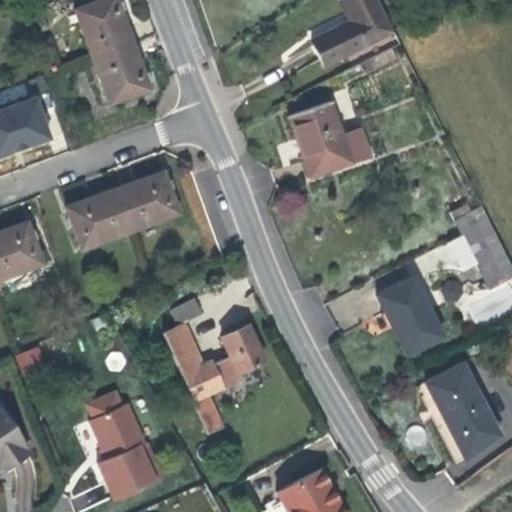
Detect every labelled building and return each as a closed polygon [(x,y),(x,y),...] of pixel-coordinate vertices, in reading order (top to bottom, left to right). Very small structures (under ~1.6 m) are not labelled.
[(85,0),(69,6),(87,53),(125,38),(110,0),(85,0)] [(384,27),(369,0),(335,0),(344,20),(307,38),(317,61),(384,27)] [(125,38),(87,53),(104,99),(143,84),(125,38)] [(38,97),(0,109),(0,159),(54,141),(38,97)] [(297,181),(357,160),(348,134),(329,140),(318,104),(277,117),(297,181)] [(106,196),(121,235),(172,216),(157,177),(135,185),(106,196)] [(72,253),(121,235),(106,196),(83,204),(57,214),(72,253)] [(484,285),(509,271),(485,224),(475,206),(449,220),(458,237),(484,285)] [(0,234),(0,279),(35,267),(20,228),(0,234)] [(443,297),(473,298),(472,315),(511,316),(511,289),(471,288),(472,283),(443,281),(443,297)] [(397,356),(430,340),(405,282),(371,299),(397,356)] [(152,337),(194,425),(212,415),(204,396),(233,382),(231,375),(256,363),(240,328),(214,341),(222,359),(195,371),(175,326),(201,313),(195,300),(163,317),(167,329),(152,337)] [(210,331),(214,341),(240,328),(235,318),(210,331)] [(39,346),(15,354),(22,373),(45,364),(39,346)] [(449,441),(483,426),(465,380),(429,396),(449,441)] [(108,505),(147,489),(134,453),(136,451),(121,410),(86,425),(100,462),(92,465),(108,505)] [(212,415),(194,425),(202,442),(220,432),(212,415)] [(25,460),(0,416),(0,475),(15,466),(25,460)] [(337,511),(315,476),(271,499),(278,511),(337,511)]
